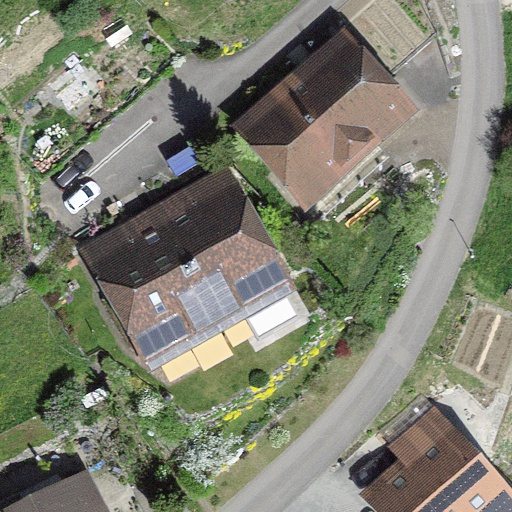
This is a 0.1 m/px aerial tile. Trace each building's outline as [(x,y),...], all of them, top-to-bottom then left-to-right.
[(132,0),(90,37),(132,86),(178,47),(137,0),(132,0)] [(66,57),(108,106),(132,86),(90,37),(66,57)] [(244,129),(296,189),(328,161),(337,171),(402,115),(340,45),(244,129)] [(42,77),(85,127),(108,106),(66,57),(42,77)] [(0,113),(0,133),(33,172),(85,127),(42,77),(0,113)] [(162,219),(159,221),(215,322),(243,306),(249,287),(274,273),(224,184),(162,219)] [(188,337),(215,322),(159,221),(93,258),(143,347),(169,332),(188,337)] [(374,499),(385,511),(482,511),(499,497),(446,437),(374,499)] [(142,511),(120,465),(22,511),(142,511)]
